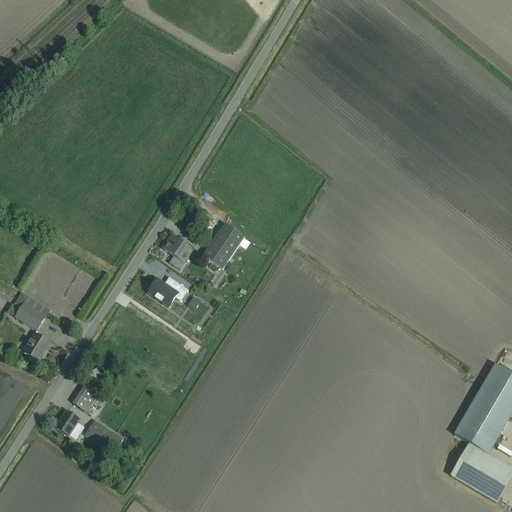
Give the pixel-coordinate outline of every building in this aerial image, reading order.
[(222,272),(244,239),(224,225),(202,258),(222,272)] [(162,250),(184,266),(194,252),(179,242),(171,236),(162,250)] [(157,281),(148,295),(155,299),(154,300),(161,305),(162,304),(167,307),(169,308),(170,307),(172,304),(175,299),(181,303),(188,292),(175,283),(170,290),(164,286),(157,281)] [(45,318),(37,313),(24,305),(15,319),(37,332),(45,318)] [(50,345),(42,340),(34,335),(23,354),(39,364),(50,345)] [(485,383),(458,429),(493,449),(511,416),(511,375),(495,366),(485,383)] [(99,393),(93,389),(84,383),(71,405),(79,410),(85,414),(92,404),(96,406),(102,399),(98,396),(99,393)] [(66,413),(64,416),(56,428),(67,435),(70,436),(79,421),(66,413)] [(113,456),(123,440),(94,422),(84,437),(113,456)] [(511,475),(511,471),(468,446),(449,477),(495,504),(511,475)]
